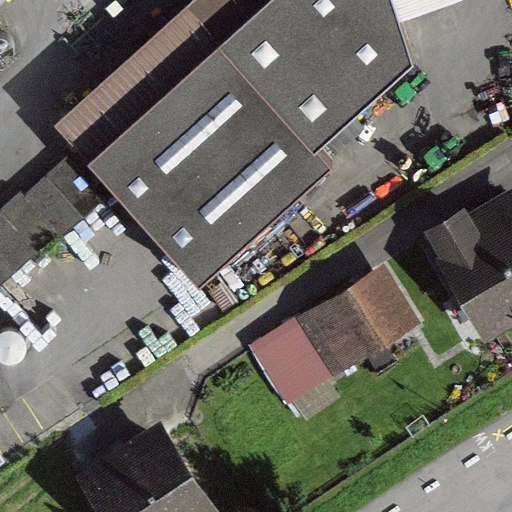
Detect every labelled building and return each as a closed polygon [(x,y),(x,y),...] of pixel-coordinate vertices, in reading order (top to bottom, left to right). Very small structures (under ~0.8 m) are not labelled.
[(243,0),(72,154),(189,287),(311,174),(295,156),(399,70),(381,18),(446,0),(243,0)] [(37,183),(0,212),(0,284),(72,228),(37,183)] [(511,323),(511,189),(467,217),(463,211),(418,237),(481,342),(511,323)] [(382,264),(250,344),(287,404),(419,324),(382,264)] [(216,511),(163,424),(79,475),(101,511),(216,511)]
